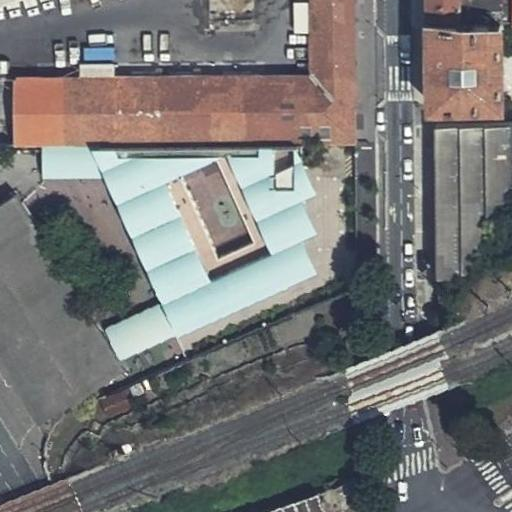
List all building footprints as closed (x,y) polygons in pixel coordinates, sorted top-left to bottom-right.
[(16,145),(354,142),(352,0),(313,0),(314,76),(16,80),(16,145)] [(511,0),(427,0),(428,20),(460,22),(461,1),(500,3),(500,23),(511,23),(511,0)] [(460,22),(428,20),(429,104),(500,105),(500,23),(460,22)] [(511,121),(434,123),(435,289),(456,265),(472,251),(472,236),(482,216),(511,182),(511,121)] [(97,149),(166,305),(176,328),(299,276),(298,147),(97,149)] [(18,196),(0,207),(0,356),(41,421),(126,369),(116,354),(103,331),(18,196)] [(176,328),(166,305),(103,331),(116,354),(176,328)] [(357,511),(358,477),(258,511),(357,511)]
